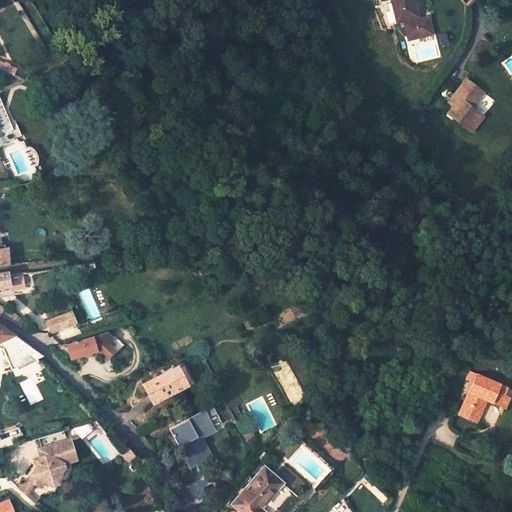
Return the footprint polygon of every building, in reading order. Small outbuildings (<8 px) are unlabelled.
[(413,0),(391,0),(397,23),(404,21),(412,19),(414,19),(410,2),(414,1),(413,0)] [(410,2),(414,19),(418,18),(414,1),(410,2)] [(412,19),(404,21),(408,37),(407,38),(408,41),(419,38),(419,39),(433,35),(428,18),(412,22),(412,19)] [(0,69),(5,72),(8,66),(9,65),(0,59),(0,69)] [(5,72),(21,78),(23,73),(8,66),(5,72)] [(472,106),(478,97),(474,94),(478,87),(464,78),(451,97),(457,101),(454,106),(448,114),(473,130),(484,114),(472,106)] [(482,90),(478,87),(474,94),(478,97),(482,90)] [(448,102),(454,106),(457,101),(451,97),(448,102)] [(0,266),(8,266),(7,248),(0,249),(0,266)] [(12,273),(5,273),(8,287),(20,283),(18,272),(16,272),(12,273)] [(52,335),(79,324),(73,310),(46,320),(52,335)] [(0,339),(3,338),(18,368),(35,359),(34,357),(39,355),(0,328),(0,339)] [(106,333),(91,337),(66,345),(70,358),(95,350),(107,360),(115,351),(108,344),(113,339),(106,333)] [(183,362),(143,383),(153,401),(192,381),(183,362)] [(470,379),(458,409),(456,414),(475,421),(477,417),(484,398),(496,403),(502,405),(506,395),(501,393),(503,385),(473,373),(464,369),(462,376),(470,379)] [(503,385),(501,393),(506,395),(509,388),(503,385)] [(168,428),(188,466),(206,457),(195,436),(210,427),(201,410),(168,428)] [(66,438),(57,441),(63,461),(73,458),(66,438)] [(25,479),(24,481),(30,484),(36,487),(39,482),(50,487),(61,465),(60,462),(63,461),(57,441),(34,448),(37,456),(34,458),(35,461),(25,479)] [(125,448),(119,453),(126,462),(132,457),(125,448)] [(257,506),(279,480),(261,465),(230,501),(242,511),(264,511),(257,506)] [(32,502),(34,500),(25,492),(30,484),(24,481),(25,479),(22,478),(17,488),(24,495),(32,502)] [(11,511),(7,501),(0,503),(0,511),(11,511)]
